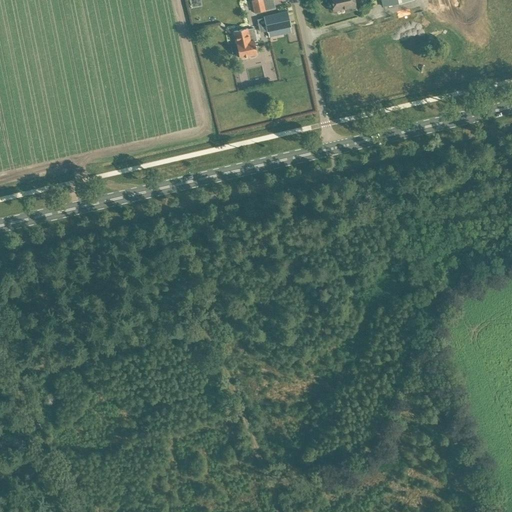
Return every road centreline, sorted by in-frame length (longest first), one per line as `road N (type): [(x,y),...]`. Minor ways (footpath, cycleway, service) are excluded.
road 1 (track): [(268,489),(201,321),(0,369)]
road 2 (primary): [(0,226),(332,150)]
road 3 (track): [(434,333),(365,458),(268,489)]
road 4 (primary): [(332,150),(511,109)]
road 5 (track): [(62,511),(0,352)]
road 6 (unclassified): [(332,150),(299,0)]
